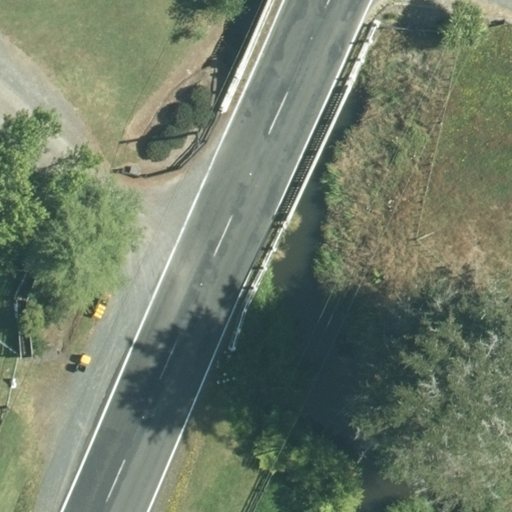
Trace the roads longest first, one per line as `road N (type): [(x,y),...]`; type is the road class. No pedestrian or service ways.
road 1 (tertiary): [(100,511),(327,0)]
road 2 (unknown): [(213,255),(0,83)]
